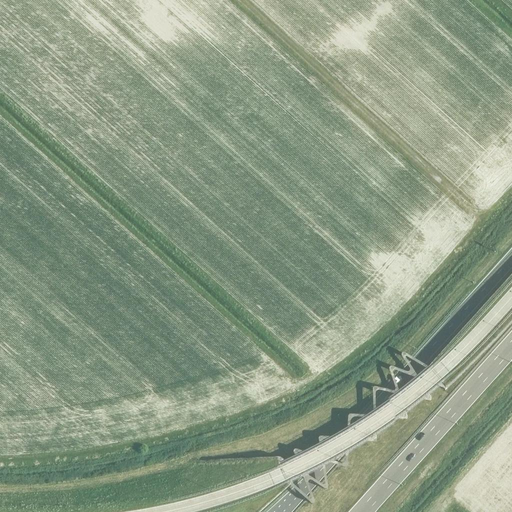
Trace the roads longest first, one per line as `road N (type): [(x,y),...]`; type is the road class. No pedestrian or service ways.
road 1 (trunk): [(511,257),(282,511)]
road 2 (track): [(238,0),(471,210)]
road 3 (trunk): [(361,511),(511,345)]
